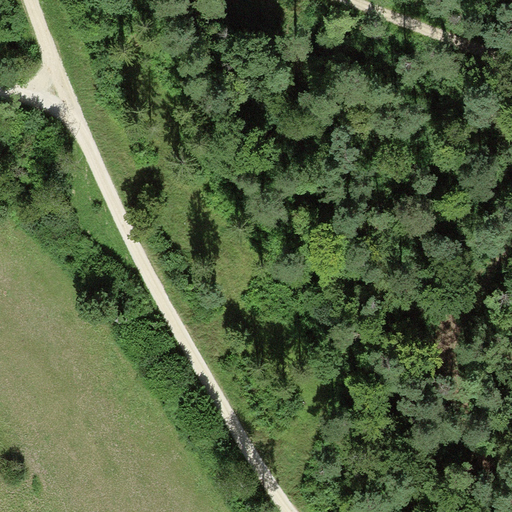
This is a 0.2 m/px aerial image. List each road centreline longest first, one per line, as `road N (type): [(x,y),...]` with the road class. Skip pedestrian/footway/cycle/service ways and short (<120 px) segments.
road 1 (track): [(24,0),(59,98),(136,256),(286,511)]
road 2 (track): [(352,0),(511,65)]
